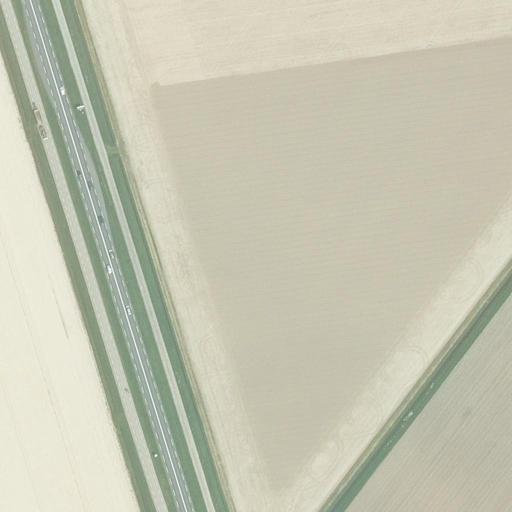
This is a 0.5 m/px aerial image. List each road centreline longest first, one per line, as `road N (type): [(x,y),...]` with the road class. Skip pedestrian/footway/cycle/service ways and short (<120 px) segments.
road 1 (unclassified): [(163,511),(4,0)]
road 2 (unclassified): [(211,511),(54,0)]
road 3 (primary): [(29,0),(186,511)]
